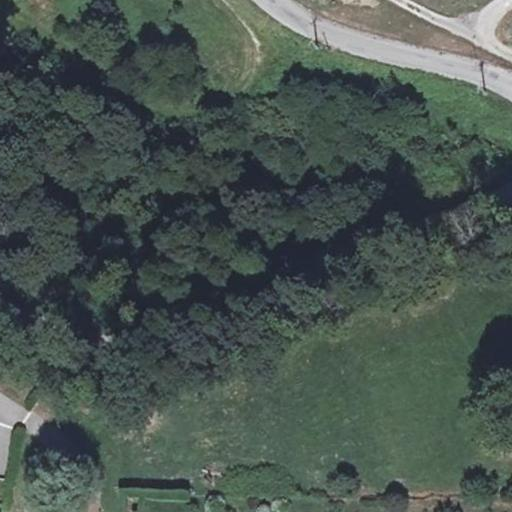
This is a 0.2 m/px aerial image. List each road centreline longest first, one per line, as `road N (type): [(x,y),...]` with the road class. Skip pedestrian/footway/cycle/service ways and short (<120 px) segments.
road 1 (residential): [(0,307),(63,331),(137,344),(202,338),(511,207)]
road 2 (residential): [(511,83),(364,50),(297,21),(272,0)]
